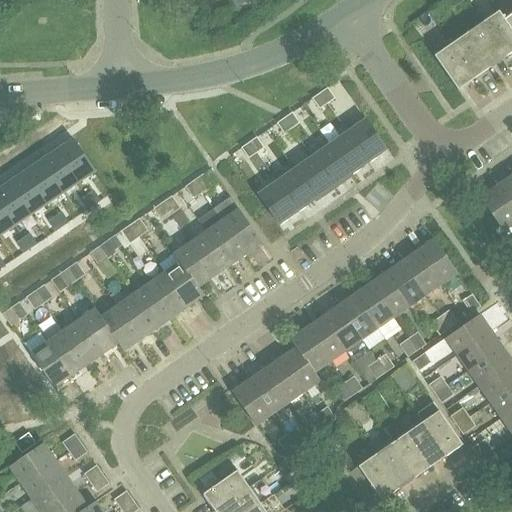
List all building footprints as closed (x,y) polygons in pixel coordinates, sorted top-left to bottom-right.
[(447,0),(444,2),(450,11),(465,0),(447,0)] [(511,31),(499,12),(483,24),(506,58),(511,53),(511,31)] [(500,12),(499,12),(511,31),(511,15),(506,20),(500,12)] [(506,58),(483,24),(467,35),(490,69),(506,58)] [(490,69),(467,35),(451,45),(475,80),(490,69)] [(434,57),(458,91),(475,80),(451,45),(434,57)] [(328,88),(320,94),(327,104),(335,99),(328,88)] [(327,104),(320,94),(312,99),(320,110),(327,104)] [(284,118),(292,129),(300,124),(292,113),(284,118)] [(277,124),(284,134),(292,129),(284,118),(277,124)] [(366,120),(347,133),(368,163),(387,150),(366,120)] [(350,175),(368,163),(347,133),(330,145),(350,175)] [(249,143),(257,154),(264,148),(257,138),(249,143)] [(74,140),(57,151),(78,183),(95,171),(74,140)] [(249,159),(257,154),(249,143),(241,149),(249,159)] [(312,158),(333,187),(350,175),(330,145),(312,158)] [(57,151),(41,162),(62,193),(78,183),(57,151)] [(294,170),(315,200),(333,187),(312,158),(294,170)] [(41,162),(25,173),(46,204),(62,193),(41,162)] [(315,200),(294,170),(277,183),(297,212),(315,200)] [(25,173),(9,183),(31,215),(46,204),(25,173)] [(195,181),(203,193),(212,187),(204,175),(195,181)] [(511,176),(498,186),(511,207),(511,176)] [(203,193),(195,181),(186,188),(194,200),(203,193)] [(9,183),(0,189),(0,204),(15,226),(31,215),(9,183)] [(277,183),(258,196),(279,225),(297,212),(277,183)] [(511,207),(498,186),(481,198),(505,233),(511,227),(511,207)] [(94,191),(87,196),(94,206),(101,201),(94,191)] [(87,196),(81,200),(87,210),(94,206),(87,196)] [(163,203),(172,215),(181,209),(172,197),(163,203)] [(172,215),(163,203),(154,210),(163,222),(172,215)] [(0,204),(0,235),(15,226),(0,204)] [(223,220),(247,255),(263,244),(239,209),(223,220)] [(62,213),(55,217),(62,227),(69,223),(62,213)] [(55,217),(49,222),(56,232),(62,227),(55,217)] [(132,225),(140,237),(147,232),(139,220),(132,225)] [(231,266),(247,255),(223,220),(207,231),(231,266)] [(133,242),(140,237),(132,225),(124,230),(133,242)] [(231,266),(207,231),(191,242),(215,277),(231,266)] [(30,234),(24,239),(30,249),(37,244),(30,234)] [(24,239),(17,243),(24,254),(30,249),(24,239)] [(459,275),(434,240),(418,251),(443,286),(459,275)] [(101,247),(109,258),(116,253),(108,242),(101,247)] [(204,296),(205,295),(200,288),(215,277),(191,242),(175,254),(204,296)] [(102,263),(109,258),(101,247),(94,252),(102,263)] [(418,251),(415,254),(402,263),(427,297),(443,286),(418,251)] [(188,307),(196,301),(204,296),(175,254),(174,254),(179,262),(164,272),(188,307)] [(427,297),(402,263),(386,274),(411,309),(427,297)] [(68,269),(77,281),(84,276),(76,264),(68,269)] [(69,286),(77,281),(68,269),(61,274),(69,286)] [(148,283),(172,318),(188,307),(164,272),(148,283)] [(370,285),(395,320),(411,309),(386,274),(370,285)] [(156,329),(164,323),(172,318),(148,283),(132,294),(156,329)] [(354,296),(379,331),(395,320),(370,285),(354,296)] [(36,292),(44,303),(52,298),(43,286),(36,292)] [(37,309),(44,303),(36,292),(29,297),(37,309)] [(156,329),(132,294),(116,305),(140,340),(156,329)] [(338,307),(362,342),(379,331),(354,296),(338,307)] [(482,308),(480,307),(473,296),(463,303),(472,315),(482,308)] [(125,351),(136,343),(140,340),(116,305),(101,316),(96,308),(95,309),(125,351)] [(322,318),(346,353),(362,342),(338,307),(322,318)] [(3,315),(11,326),(21,320),(12,308),(3,315)] [(103,355),(114,347),(118,344),(124,352),(125,351),(95,309),(79,320),(103,355)] [(440,317),(448,330),(457,324),(449,311),(440,317)] [(458,356),(492,332),(481,316),(446,340),(458,356)] [(448,330),(440,317),(430,324),(439,336),(448,330)] [(346,353),(322,318),(306,330),(330,364),(346,353)] [(103,355),(79,320),(63,331),(87,366),(103,355)] [(317,374),(330,364),(306,330),(292,340),(321,382),(322,381),(317,374)] [(47,342),(71,377),(87,366),(63,331),(47,342)] [(503,348),(492,332),(458,356),(469,372),(503,348)] [(408,339),(417,352),(426,345),(417,333),(408,339)] [(399,345),(408,358),(417,352),(408,339),(399,345)] [(292,340),(291,340),(296,347),(279,359),(303,394),(321,382),(292,340)] [(30,354),(55,389),(71,377),(47,342),(30,354)] [(469,372),(480,388),(511,365),(511,360),(503,348),(469,372)] [(425,353),(412,362),(419,372),(431,363),(425,353)] [(394,367),(385,355),(376,361),(385,373),(394,367)] [(263,370),(287,405),(303,394),(279,359),(263,370)] [(385,373),(376,361),(367,367),(376,380),(385,373)] [(511,365),(480,388),(490,403),(511,388),(511,365)] [(406,367),(393,377),(404,393),(418,383),(406,367)] [(249,380),(271,416),(287,405),(263,370),(249,380)] [(345,383),(354,396),(363,389),(354,377),(345,383)] [(429,385),(435,395),(448,387),(441,377),(429,385)] [(249,380),(243,384),(232,392),(256,427),(271,416),(249,380)] [(354,396),(345,383),(335,390),(344,402),(354,396)] [(454,396),(448,387),(435,395),(441,404),(454,396)] [(501,419),(511,411),(511,388),(490,403),(501,419)] [(318,413),(327,426),(336,420),(327,407),(318,413)] [(451,417),(457,426),(469,418),(463,409),(451,417)] [(422,423),(446,457),(463,445),(439,411),(422,423)] [(511,411),(501,419),(511,434),(511,411)] [(318,432),(327,426),(318,413),(309,420),(318,432)] [(475,426),(469,418),(457,426),(463,435),(475,426)] [(407,434),(430,467),(446,457),(422,423),(407,434)] [(287,435),(296,448),(305,441),(296,429),(287,435)] [(29,433),(17,441),(14,444),(22,455),(37,445),(29,433)] [(407,434),(391,445),(415,479),(430,467),(407,434)] [(63,444),(70,453),(82,444),(75,435),(63,444)] [(286,454),(296,448),(287,435),(278,442),(286,454)] [(472,448),(481,460),(493,452),(485,439),(472,448)] [(55,460),(44,444),(10,468),(21,484),(55,460)] [(70,453),(76,462),(88,453),(82,444),(70,453)] [(415,479),(391,445),(375,456),(399,490),(415,479)] [(481,460),(485,466),(498,458),(493,452),(481,460)] [(375,456),(359,467),(382,501),(399,490),(375,456)] [(32,500),(66,476),(55,460),(21,484),(32,500)] [(91,484),(104,476),(97,467),(85,475),(91,484)] [(203,495),(215,511),(250,488),(238,471),(203,495)] [(48,511),(78,492),(66,476),(32,500),(40,511),(48,511)] [(110,485),(104,476),(91,484),(98,493),(110,485)] [(249,511),(261,504),(250,488),(215,511),(249,511)] [(78,492),(48,511),(82,511),(97,502),(96,501),(88,507),(78,492)] [(126,492),(114,500),(121,509),(133,501),(126,492)] [(311,497),(302,503),(308,511),(310,511),(318,507),(311,497)] [(133,501),(121,509),(122,511),(135,511),(139,510),(133,501)] [(104,511),(97,502),(82,511),(104,511)]
